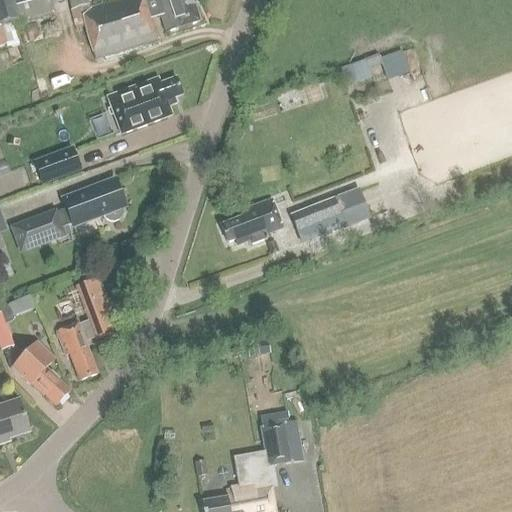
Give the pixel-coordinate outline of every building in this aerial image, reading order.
[(0,0),(0,26),(53,12),(49,0),(0,0)] [(86,7),(89,6),(86,0),(68,0),(72,11),(86,7)] [(165,34),(199,23),(191,0),(122,0),(81,13),(94,60),(158,41),(151,20),(160,17),(165,34)] [(404,48),(344,67),(356,104),(415,84),(404,48)] [(174,99),(182,96),(175,80),(160,85),(158,80),(107,98),(121,136),(171,117),(168,108),(176,105),(174,99)] [(42,186),(80,172),(72,149),(34,163),(42,186)] [(122,214),(121,209),(124,208),(113,180),(62,199),(65,209),(54,213),(11,229),(20,253),(64,237),(61,229),(72,225),(73,227),(102,217),(105,220),(109,223),(113,223),(117,222),(121,218),(122,214)] [(357,191),(291,216),(302,245),(368,220),(357,191)] [(238,213),(241,220),(221,228),(227,245),(234,242),(236,247),(250,241),(251,245),(265,240),(264,236),(280,229),(269,201),(238,213)] [(276,251),(273,243),(265,246),(268,255),(276,251)] [(86,303),(92,321),(78,326),(78,324),(56,332),(65,357),(69,355),(79,382),(97,375),(85,343),(118,331),(104,295),(101,296),(96,281),(76,288),(82,304),(86,303)] [(29,297),(0,308),(0,351),(0,352),(14,347),(6,325),(12,322),(14,318),(34,310),(29,297)] [(271,355),(268,342),(246,346),(248,359),(271,355)] [(53,359),(36,343),(20,360),(20,373),(42,395),(44,393),(55,405),(68,392),(56,381),(59,378),(51,370),(48,373),(44,369),(53,359)] [(0,407),(0,443),(8,441),(8,439),(28,432),(19,401),(0,407)] [(258,428),(263,457),(265,467),(266,467),(301,461),(293,421),(286,423),(285,413),(258,418),(259,427),(258,428)] [(265,467),(263,457),(247,460),(252,486),(224,491),(226,498),(200,503),(201,511),(274,511),(269,485),(270,485),(266,467),(265,467)] [(207,476),(204,461),(194,463),(196,477),(207,476)]
